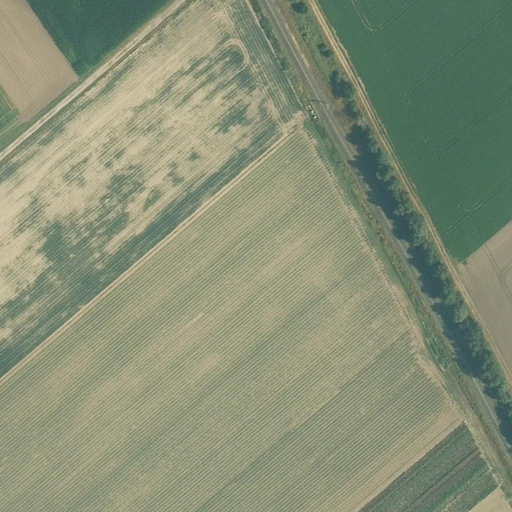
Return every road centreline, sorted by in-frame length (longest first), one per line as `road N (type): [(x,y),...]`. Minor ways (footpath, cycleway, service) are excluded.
road 1 (track): [(511,373),(310,0)]
road 2 (track): [(0,159),(181,0)]
